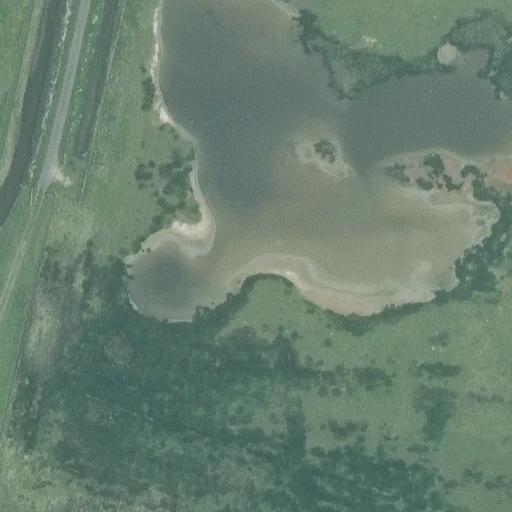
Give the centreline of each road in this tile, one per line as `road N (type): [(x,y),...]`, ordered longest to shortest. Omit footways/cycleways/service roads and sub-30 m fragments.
road 1 (unclassified): [(52,179),(95,0)]
road 2 (track): [(0,322),(52,179)]
